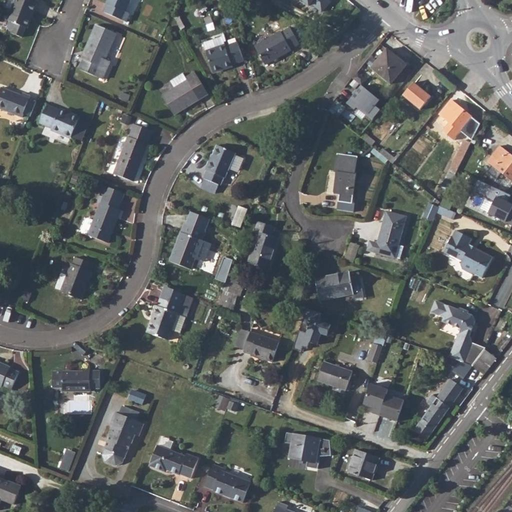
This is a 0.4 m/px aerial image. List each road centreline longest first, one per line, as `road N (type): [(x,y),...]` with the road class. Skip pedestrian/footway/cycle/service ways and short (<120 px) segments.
road 1 (residential): [(352,49),(277,100),(210,124),(178,146),(159,181),(146,261),(127,297),(96,326),(58,338),(0,333)]
road 2 (unknown): [(511,237),(405,163),(336,88)]
road 3 (residential): [(352,49),(291,202),(310,229),(337,236)]
road 4 (unclassified): [(434,465),(282,406)]
road 5 (unknown): [(282,406),(233,383),(236,302)]
road 6 (residential): [(511,360),(434,465)]
